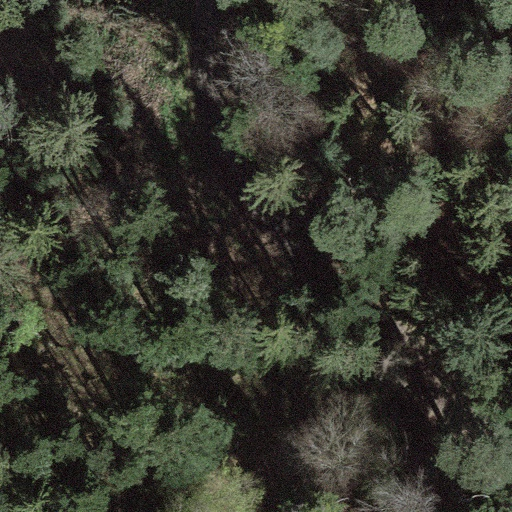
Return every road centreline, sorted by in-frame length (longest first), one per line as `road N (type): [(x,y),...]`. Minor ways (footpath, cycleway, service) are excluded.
road 1 (track): [(511,496),(421,380),(255,213),(219,149),(205,80),(212,0)]
road 2 (track): [(263,511),(293,463),(421,380)]
